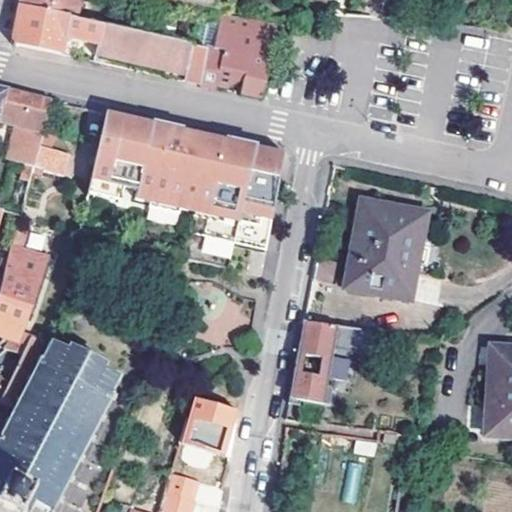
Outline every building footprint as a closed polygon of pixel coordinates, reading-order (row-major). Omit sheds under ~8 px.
[(23,0),(22,7),(75,18),(79,0),(23,0)] [(216,1),(210,0),(180,0),(180,6),(214,10),(216,1)] [(75,18),(22,7),(12,45),(59,54),(63,37),(97,44),(101,23),(75,18)] [(216,47),(222,15),(204,12),(197,43),(209,46),(216,47)] [(274,23),(222,15),(216,47),(267,59),(271,44),(272,33),(274,23)] [(143,32),(101,23),(97,44),(95,57),(137,65),(143,32)] [(194,42),(143,32),(137,65),(164,71),(163,76),(185,80),(191,54),(194,42)] [(242,81),(240,89),(239,92),(260,97),(267,59),(216,47),(209,46),(207,57),(201,84),(218,88),(219,84),(230,86),(236,80),(239,80),(242,81)] [(201,84),(207,57),(191,54),(185,80),(201,84)] [(236,80),(230,86),(240,89),(242,81),(239,80),(236,80)] [(0,90),(0,124),(15,128),(5,161),(19,165),(15,179),(26,182),(29,169),(33,169),(42,135),(50,103),(0,90)] [(165,127),(106,114),(79,235),(263,277),(285,155),(269,151),(165,127)] [(26,182),(22,199),(32,202),(34,194),(38,195),(52,138),(42,135),(33,169),(29,169),(26,182)] [(410,299),(416,270),(406,268),(416,213),(363,203),(346,287),(410,299)] [(406,268),(416,270),(426,215),(416,213),(406,268)] [(21,359),(31,339),(23,336),(48,261),(12,249),(0,286),(0,338),(11,343),(4,350),(19,356),(19,358),(21,359)] [(316,263),(312,286),(338,291),(342,268),(316,263)] [(409,305),(410,299),(346,287),(345,294),(409,305)] [(378,336),(305,325),(292,400),(298,400),(298,404),(325,409),(335,353),(374,360),(378,336)] [(0,401),(0,403),(16,412),(19,407),(14,404),(17,399),(21,401),(30,385),(26,383),(29,377),(33,380),(40,364),(36,362),(39,357),(44,359),(50,346),(31,339),(21,359),(10,382),(1,401),(0,401)] [(16,412),(2,439),(0,438),(0,501),(21,511),(30,511),(35,504),(46,509),(46,511),(53,511),(58,503),(62,505),(65,500),(61,498),(69,482),(73,484),(75,479),(71,477),(79,463),(82,465),(85,459),(81,457),(89,442),(93,444),(95,439),(91,436),(100,420),(104,422),(107,416),(103,414),(111,399),(115,401),(118,395),(113,393),(118,384),(122,386),(124,381),(120,379),(124,371),(50,346),(44,359),(39,357),(36,362),(40,364),(33,380),(29,377),(26,383),(30,385),(21,401),(17,399),(14,404),(19,407),(16,412)] [(493,348),(489,404),(498,404),(503,349),(493,348)] [(511,349),(503,349),(498,404),(489,404),(487,434),(511,435),(511,349)] [(0,401),(1,401),(10,382),(0,376),(0,401)] [(207,473),(214,452),(225,456),(240,409),(196,395),(174,462),(207,473)] [(355,438),(353,453),(374,456),(376,442),(355,438)] [(340,500),(354,503),(362,464),(349,461),(340,500)] [(161,484),(151,511),(159,511),(167,486),(161,484)]
